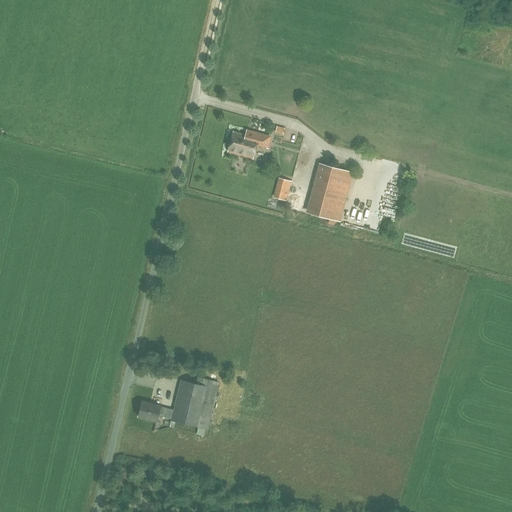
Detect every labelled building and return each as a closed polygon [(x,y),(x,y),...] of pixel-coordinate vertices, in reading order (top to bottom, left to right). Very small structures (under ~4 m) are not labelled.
[(277,131),(286,133),(288,127),(279,124),(277,131)] [(234,132),(228,151),(253,158),(256,144),(267,147),(270,137),(250,131),(249,136),(234,132)] [(300,166),(308,168),(310,157),(303,155),(300,166)] [(353,172),(324,165),(311,213),(340,221),(353,172)] [(214,404),(205,401),(209,387),(181,380),(174,410),(160,407),(161,406),(142,401),(138,417),(157,421),(158,416),(172,419),(171,420),(198,427),(198,428),(208,430),(214,404)]
